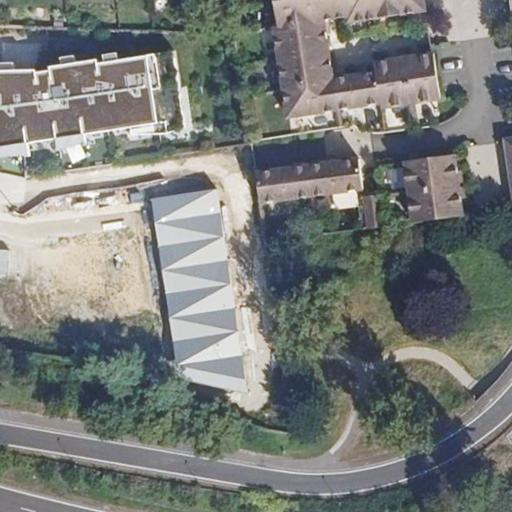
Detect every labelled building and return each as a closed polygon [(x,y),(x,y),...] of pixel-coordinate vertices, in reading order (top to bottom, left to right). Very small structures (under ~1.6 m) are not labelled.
[(275,0),(280,24),(275,25),(289,118),(378,104),(379,109),(442,99),(435,54),(375,63),(377,72),(334,79),(325,20),(350,16),(351,22),(427,11),(425,0),(275,0)] [(209,149),(189,34),(0,26),(0,175),(22,177),(209,149)] [(511,177),(506,141),(466,147),(476,212),(511,207),(511,177)] [(456,154),(406,161),(414,222),(465,215),(456,154)] [(359,158),(257,172),(259,182),(262,202),(364,188),(359,158)] [(364,196),(367,229),(380,228),(378,195),(364,196)]
